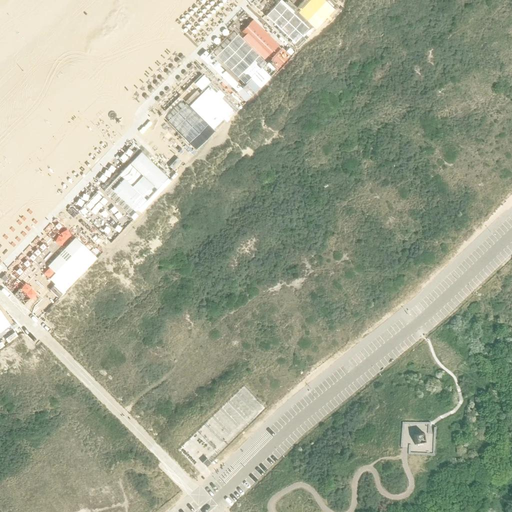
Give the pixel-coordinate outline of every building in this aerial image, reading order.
[(334,10),(323,0),(285,0),(284,2),(281,0),(277,0),(264,12),(297,47),(314,28),(315,30),(334,10)] [(277,45),(252,19),(215,58),(240,83),(277,45)] [(238,110),(207,83),(186,106),(204,122),(186,142),(197,151),(224,120),(227,123),(238,110)] [(168,177),(141,152),(103,190),(130,216),(168,177)] [(97,259),(75,237),(47,266),(55,273),(49,278),(54,284),(49,289),(58,298),(97,259)] [(0,328),(8,322),(0,311),(0,328)] [(423,433),(413,435),(415,445),(425,443),(423,433)] [(206,459),(202,463),(206,467),(211,463),(208,460),(206,459)]
